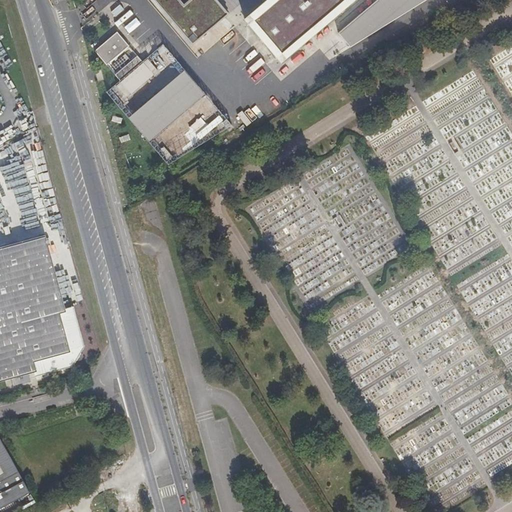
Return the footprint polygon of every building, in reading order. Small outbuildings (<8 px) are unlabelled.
[(154,0),(182,30),(194,41),(229,12),(219,0),(261,0),(229,28),(267,71),(346,0),(154,0)] [(418,0),(367,0),(323,40),(335,54),(418,0)] [(98,57),(121,37),(118,33),(95,53),(98,57)] [(121,37),(98,57),(107,67),(130,47),(121,37)] [(139,57),(116,76),(122,83),(145,63),(139,57)] [(102,71),(96,72),(99,82),(105,81),(102,71)] [(186,71),(182,75),(131,119),(153,144),(182,118),(207,97),(186,71)] [(35,376),(75,365),(82,346),(73,310),(62,312),(41,234),(0,244),(0,378),(34,370),(35,376)] [(0,499),(4,506),(31,491),(1,436),(0,436),(0,499)]
